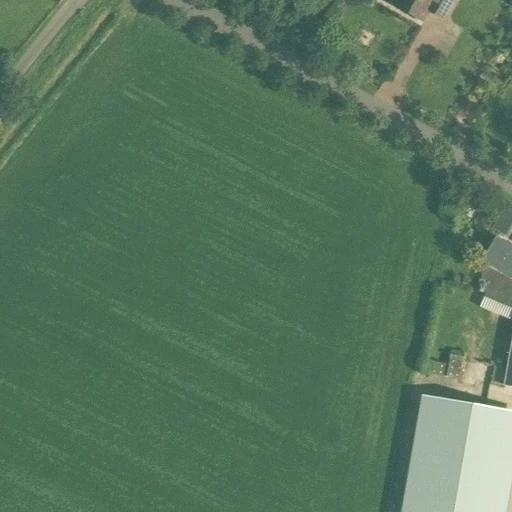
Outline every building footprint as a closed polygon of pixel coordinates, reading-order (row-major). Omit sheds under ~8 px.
[(454,0),(396,0),(394,5),(423,21),(429,12),(444,20),(454,0)] [(495,228),(507,233),(511,220),(511,209),(504,206),(495,228)] [(511,246),(497,237),(495,240),(509,248),(497,268),(511,277),(511,246)] [(509,248),(495,240),(483,261),(485,262),(478,294),(484,297),(480,308),(511,321),(511,341),(507,370),(493,367),(491,383),(511,386),(511,277),(497,268),(509,248)] [(446,378),(459,380),(459,378),(466,379),(468,371),(461,370),(464,353),(451,350),(446,378)] [(429,383),(437,385),(439,376),(442,377),(445,366),(423,362),(421,372),(431,375),(429,383)] [(426,395),(405,511),(486,511),(504,409),(426,395)]
